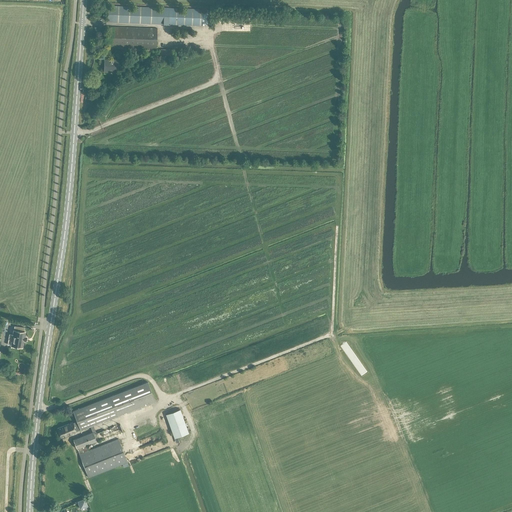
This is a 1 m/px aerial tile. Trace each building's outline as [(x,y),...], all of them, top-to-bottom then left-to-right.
[(108,5),(107,22),(207,25),(208,10),(203,10),(203,8),(108,5)] [(156,48),(157,29),(107,27),(107,46),(156,48)] [(117,68),(117,60),(113,60),(113,61),(105,61),(105,72),(114,72),(114,68),(117,68)] [(24,337),(25,332),(14,330),(13,335),(10,334),(8,345),(12,345),(11,348),(17,349),(17,347),(21,348),(22,341),(26,342),(27,337),(24,337)] [(110,396),(73,411),(77,421),(57,428),(61,437),(77,431),(76,431),(80,429),(80,430),(127,412),(127,413),(156,402),(148,381),(110,396)] [(166,414),(174,438),(187,433),(179,410),(166,414)] [(125,437),(120,423),(111,427),(105,429),(96,433),(96,432),(95,432),(93,432),(74,440),(89,477),(128,462),(119,439),(125,437)] [(77,502),(80,510),(88,507),(85,499),(77,502)]
